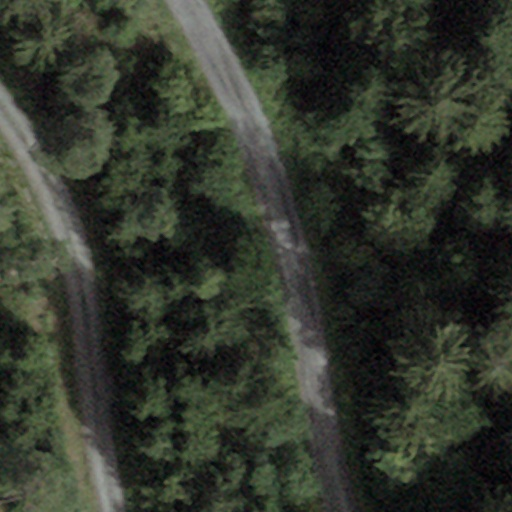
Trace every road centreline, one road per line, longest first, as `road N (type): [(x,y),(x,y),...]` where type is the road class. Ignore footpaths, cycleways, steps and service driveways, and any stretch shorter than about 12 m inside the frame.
road 1 (track): [(182,0),(263,148),(299,235),(319,454),(343,511)]
road 2 (track): [(0,110),(75,280),(124,511)]
